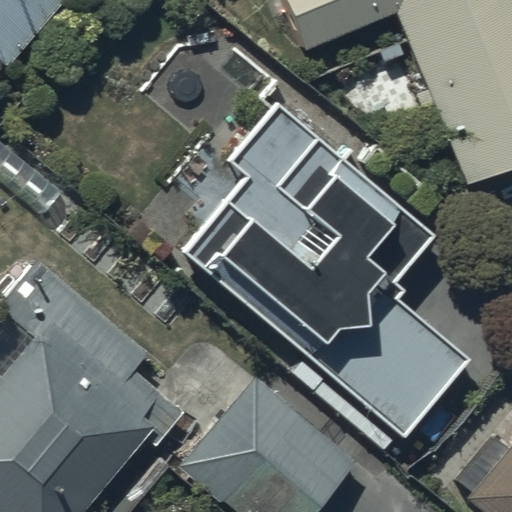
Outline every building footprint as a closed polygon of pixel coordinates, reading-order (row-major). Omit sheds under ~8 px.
[(0,0),(0,60),(52,0),(0,0)] [(511,0),(285,0),(303,41),(388,3),(424,84),(412,89),(434,138),(443,134),(464,179),(511,157),(511,0)] [(428,227),(271,96),(224,152),(241,167),(178,243),(398,428),(462,352),(389,290),(396,281),(388,274),(428,227)] [(0,511),(64,511),(141,427),(150,435),(177,404),(128,361),(141,347),(43,260),(0,308),(0,310),(4,313),(0,317),(0,511)] [(249,371),(176,458),(241,511),(300,511),(349,454),(249,371)] [(511,511),(511,429),(462,488),(490,511),(511,511)]
